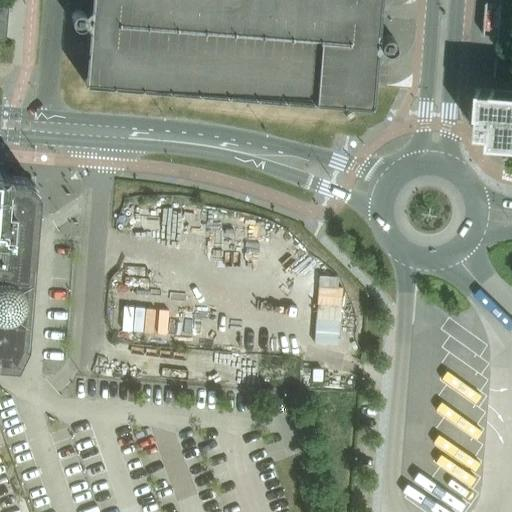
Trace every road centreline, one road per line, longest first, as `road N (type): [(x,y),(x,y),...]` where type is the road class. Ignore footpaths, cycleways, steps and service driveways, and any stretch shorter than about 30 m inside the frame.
road 1 (secondary): [(399,172),(224,131),(0,112)]
road 2 (secondary): [(0,135),(169,147),(256,163),(342,194),(383,226)]
road 3 (unknown): [(93,241),(295,284)]
road 4 (secondary): [(432,0),(420,146),(406,167)]
road 5 (secondary): [(453,169),(444,148),(457,0)]
